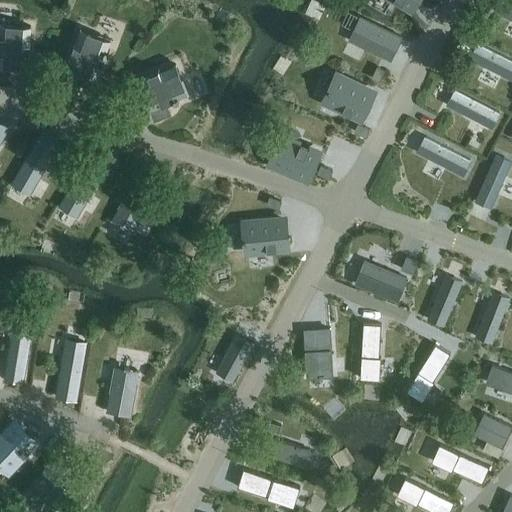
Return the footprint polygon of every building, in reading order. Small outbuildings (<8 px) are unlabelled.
[(511,0),(499,0),(494,9),(511,19),(511,0)] [(317,13),(303,44),(318,51),(333,20),(317,13)] [(360,15),(348,39),(391,59),(403,36),(360,15)] [(0,63),(27,66),(30,25),(0,22),(0,63)] [(110,39),(81,28),(67,67),(96,77),(110,39)] [(511,59),(477,42),(469,57),(511,78),(511,59)] [(138,80),(155,121),(167,116),(162,104),(188,93),(175,64),(138,80)] [(455,87),(447,103),(492,128),(501,112),(455,87)] [(0,119),(0,144),(11,126),(0,119)] [(42,131),(12,182),(30,193),(60,142),(42,131)] [(313,150),(279,134),(267,160),(301,176),(313,150)] [(425,136),(418,151),(463,174),(471,159),(425,136)] [(511,160),(496,153),(475,200),(491,208),(511,160)] [(90,154),(59,206),(78,217),(108,165),(90,154)] [(334,166),(323,161),(318,172),(329,177),(334,166)] [(125,201),(150,215),(169,182),(144,168),(125,201)] [(283,218),(245,222),(248,251),(286,247),(283,218)] [(392,254),(413,263),(423,240),(402,231),(392,254)] [(354,237),(326,238),(328,273),(354,273),(354,237)] [(193,260),(175,288),(189,297),(207,269),(193,260)] [(365,260),(356,283),(398,300),(407,277),(365,260)] [(448,270),(429,314),(444,321),(463,277),(448,270)] [(338,308),(367,315),(372,292),(343,285),(338,308)] [(493,291),(476,336),(492,342),(509,297),(493,291)] [(164,309),(156,342),(171,346),(179,313),(164,309)] [(378,378),(380,378),(381,356),(379,356),(381,324),(364,323),(361,377),(378,378)] [(13,326),(4,378),(24,381),(32,329),(13,326)] [(330,328),(304,330),(307,375),(333,373),(330,328)] [(238,333),(217,371),(233,379),(253,342),(238,333)] [(66,337),(56,396),(78,400),(87,341),(66,337)] [(421,399),(423,400),(434,381),(433,380),(450,353),(436,344),(407,390),(421,399)] [(511,370),(492,364),(486,381),(486,382),(511,390),(511,370)] [(114,366),(107,411),(132,415),(139,370),(114,366)] [(498,456),(511,427),(511,425),(484,412),(474,433),(488,439),(483,448),(498,456)] [(16,423),(0,439),(0,460),(11,470),(37,442),(16,423)] [(315,451),(265,435),(260,452),(309,467),(315,451)] [(433,459),(432,460),(453,470),(453,468),(483,481),(490,466),(440,444),(433,459)] [(58,453),(25,490),(45,508),(78,471),(58,453)] [(92,455),(86,473),(101,478),(106,460),(92,455)] [(268,497),(293,505),(294,503),(299,487),(244,469),(239,486),(269,495),(268,497)] [(324,505),(336,490),(319,476),(307,491),(324,505)] [(398,492),(397,494),(417,504),(418,502),(436,511),(449,511),(454,502),(406,477),(398,492)] [(511,511),(511,494),(510,493),(501,511),(511,511)] [(345,511),(369,511),(353,501),(345,511)]
